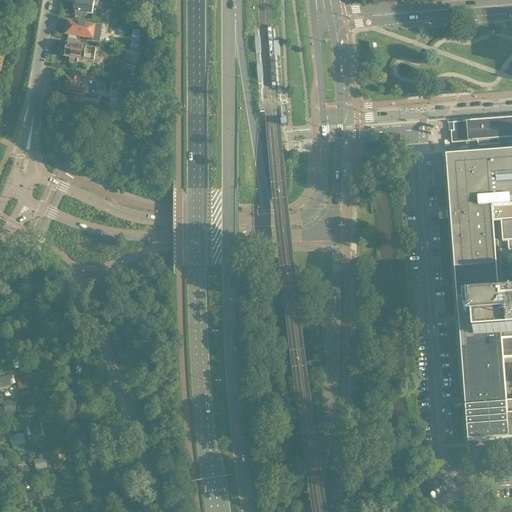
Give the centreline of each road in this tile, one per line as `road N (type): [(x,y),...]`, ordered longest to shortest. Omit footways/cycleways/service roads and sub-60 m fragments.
road 1 (primary): [(194,0),(195,393),(213,511)]
road 2 (primary): [(241,511),(224,322),(225,2)]
road 3 (primary): [(310,511),(329,401),(333,237)]
road 4 (tertiary): [(267,221),(123,213),(34,173)]
road 5 (tertiary): [(27,200),(117,233),(262,236)]
road 6 (primary): [(267,221),(225,2)]
road 7 (tertiary): [(333,237),(340,105),(323,21)]
road 8 (tertiary): [(323,21),(316,47),(322,190),(300,218)]
